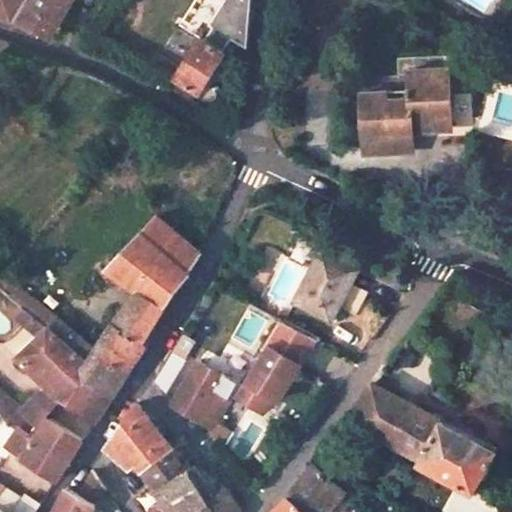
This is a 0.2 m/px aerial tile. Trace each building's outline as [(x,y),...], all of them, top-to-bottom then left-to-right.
[(25,0),(0,0),(0,13),(15,19),(25,0)] [(72,0),(25,0),(15,19),(48,33),(59,37),(63,28),(58,25),(69,5),(72,0)] [(225,54),(201,38),(177,76),(200,92),(225,54)] [(5,44),(0,42),(0,51),(9,46),(5,44)] [(410,88),(361,92),(363,122),(365,151),(413,148),(412,128),(451,125),(448,68),(409,70),(410,88)] [(200,92),(177,76),(170,87),(193,102),(200,92)] [(308,104),(307,144),(336,144),(337,104),(308,104)] [(198,251),(156,215),(141,231),(187,273),(201,253),(198,251)] [(187,273),(141,231),(107,267),(116,274),(136,289),(144,296),(161,309),(187,273)] [(322,250),(293,302),(330,321),(338,305),(355,314),(359,307),(367,292),(350,282),(358,269),(322,250)] [(116,274),(107,267),(102,272),(112,279),(116,274)] [(12,283),(1,275),(0,276),(0,287),(5,291),(12,283)] [(53,313),(19,287),(10,296),(27,310),(48,327),(53,321),(49,318),(53,313)] [(144,296),(136,289),(113,324),(122,330),(144,296)] [(113,324),(96,350),(57,317),(53,321),(48,327),(88,361),(93,365),(101,354),(126,374),(127,372),(144,346),(145,338),(161,309),(144,296),(122,330),(113,324)] [(19,320),(39,336),(48,327),(27,310),(19,320)] [(57,317),(53,313),(49,318),(53,321),(57,317)] [(243,384),(237,394),(264,410),(272,397),(277,400),(296,368),(315,338),(283,319),(243,384)] [(61,397),(71,406),(86,383),(85,377),(85,376),(93,365),(88,361),(48,327),(39,336),(18,357),(46,384),(61,397)] [(126,374),(101,354),(93,365),(85,376),(85,377),(86,383),(88,381),(111,397),(126,374)] [(243,384),(203,360),(175,405),(181,409),(215,430),(219,423),(237,394),(243,384)] [(168,371),(162,368),(154,380),(159,386),(168,371)] [(111,397),(88,381),(86,383),(71,406),(94,421),(111,397)] [(441,421),(373,383),(352,411),(377,425),(372,433),(474,490),(496,449),(442,418),(441,421)] [(61,397),(46,384),(23,408),(9,397),(0,407),(0,410),(27,434),(30,435),(40,423),(61,397)] [(0,407),(9,397),(0,389),(0,407)] [(170,447),(136,404),(106,447),(130,468),(138,463),(143,470),(172,450),(170,447)] [(82,440),(50,419),(35,440),(32,437),(30,435),(27,434),(15,452),(57,480),(82,440)] [(219,423),(215,430),(212,434),(226,442),(233,431),(219,423)] [(178,457),(172,450),(143,470),(153,483),(156,488),(186,469),(178,457)] [(193,465),(183,453),(178,457),(186,469),(193,465)] [(284,501),(272,511),(327,511),(344,491),(313,464),(293,491),(289,496),(284,501)] [(215,497),(193,465),(186,469),(209,502),(215,497)] [(194,511),(209,502),(186,469),(156,488),(153,483),(135,497),(145,511),(194,511)] [(92,511),(97,504),(96,503),(105,490),(93,472),(79,493),(68,487),(53,511),(92,511)] [(16,511),(24,500),(3,486),(0,490),(0,507),(5,511),(16,511)] [(239,511),(241,510),(227,488),(215,497),(209,502),(194,511),(239,511)] [(36,511),(40,506),(27,496),(24,500),(16,511),(36,511)]
